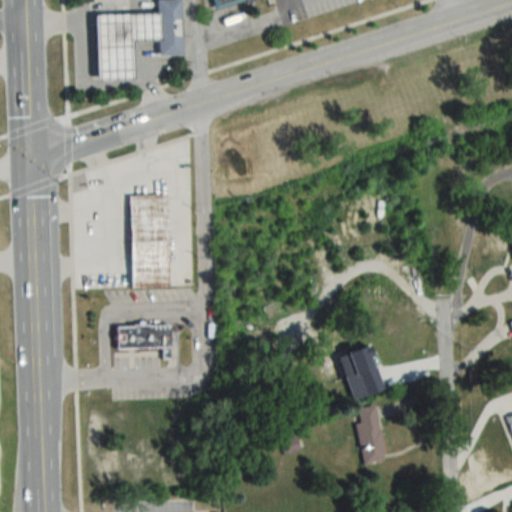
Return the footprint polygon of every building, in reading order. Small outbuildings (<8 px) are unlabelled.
[(149,0),(151,54),(177,53),(175,0),(149,0)] [(205,0),(208,10),(245,0),(205,0)] [(152,40),(152,12),(85,13),(86,80),(125,79),(124,40),(152,40)] [(124,286),(164,285),(162,195),(122,196),(124,286)] [(111,348),(110,341),(108,341),(108,333),(110,333),(110,327),(126,326),(125,323),(139,323),(139,325),(163,324),(165,357),(157,358),(156,346),(111,348)] [(359,464),(380,461),(372,406),(351,409),(359,464)] [(277,442),(280,455),(296,452),(292,438),(277,442)]
